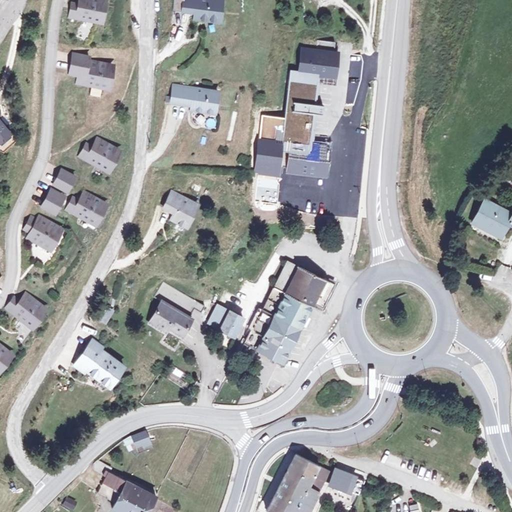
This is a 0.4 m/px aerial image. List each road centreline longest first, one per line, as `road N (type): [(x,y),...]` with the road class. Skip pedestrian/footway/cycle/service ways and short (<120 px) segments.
road 1 (residential): [(50,490),(21,458),(15,417),(132,204),(146,101),(144,0)]
road 2 (residential): [(63,0),(37,174),(9,235),(14,281),(0,299)]
road 3 (secondary): [(243,511),(259,462),(273,447),(363,431),(381,415),(404,365)]
road 4 (tertiary): [(226,420),(147,417),(50,490)]
road 5 (secondary): [(373,358),(362,410),(272,430),(248,458)]
road 6 (secondary): [(414,271),(390,221),(387,113)]
road 7 (secondary): [(387,113),(375,171),(374,275)]
